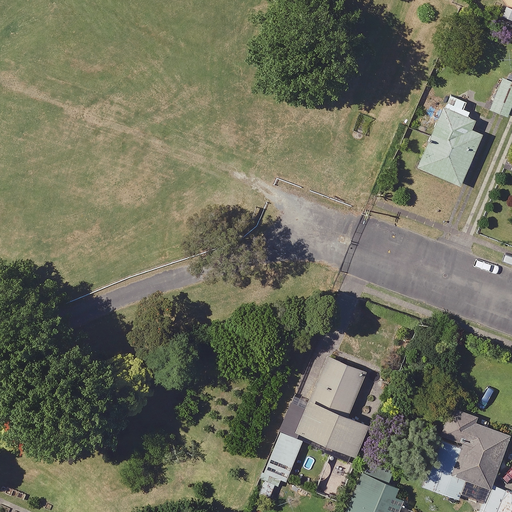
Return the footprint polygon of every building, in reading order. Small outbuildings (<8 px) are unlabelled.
[(511,107),(511,78),(506,76),(491,111),(508,118),(511,107)] [(494,115),(452,97),(420,169),(462,188),(494,115)] [(379,377),(329,359),(301,436),(363,459),(374,428),(362,424),(379,377)] [(511,441),(511,435),(453,412),(422,487),(459,502),(461,495),(487,506),(485,511),(511,511),(511,493),(510,492),(511,486),(511,464),(504,462),(511,441)] [(286,465),(270,461),(260,496),(277,500),(286,465)] [(406,483),(368,467),(348,511),(405,511),(396,507),(406,483)]
